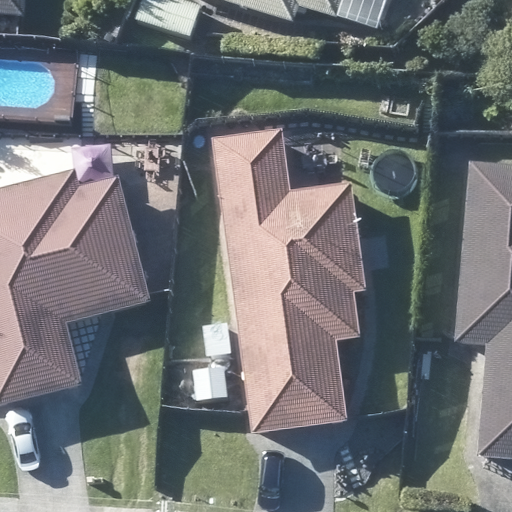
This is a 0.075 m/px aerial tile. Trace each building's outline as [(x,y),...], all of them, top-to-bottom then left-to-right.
[(0,0),(0,24),(17,26),(19,0),(0,0)] [(195,13),(156,0),(139,0),(128,29),(184,48),(195,13)] [(189,0),(201,4),(286,31),(290,16),(328,28),(332,17),(338,0),(189,0)] [(343,194),(321,197),(280,202),(272,138),(205,147),(234,357),(241,416),(245,443),(250,443),(337,431),(335,419),(326,348),(353,345),(347,301),(356,300),(348,240),(343,194)] [(511,174),(463,171),(450,352),(478,354),(472,463),(481,465),(481,468),(511,469),(511,174)] [(71,194),(69,185),(68,179),(0,195),(0,411),(73,392),(59,331),(99,322),(112,317),(145,311),(142,303),(114,184),(104,186),(71,194)] [(127,224),(130,242),(149,249),(162,237),(159,218),(142,211),(127,224)] [(187,375),(190,406),(223,402),(220,373),(187,375)]
